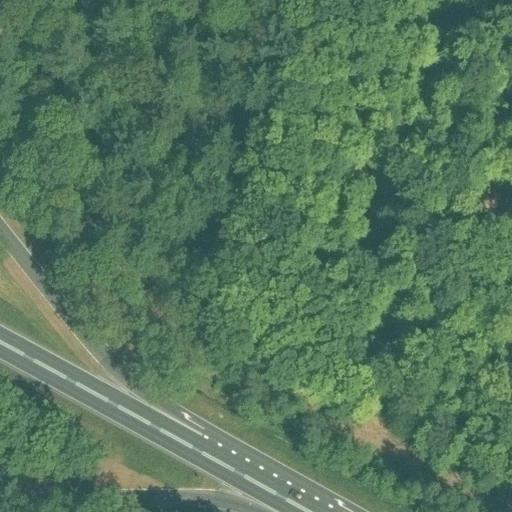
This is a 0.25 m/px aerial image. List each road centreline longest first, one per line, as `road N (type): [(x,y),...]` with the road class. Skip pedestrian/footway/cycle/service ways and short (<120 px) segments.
road 1 (trunk): [(195,452),(0,344)]
road 2 (trunk): [(195,452),(110,364)]
